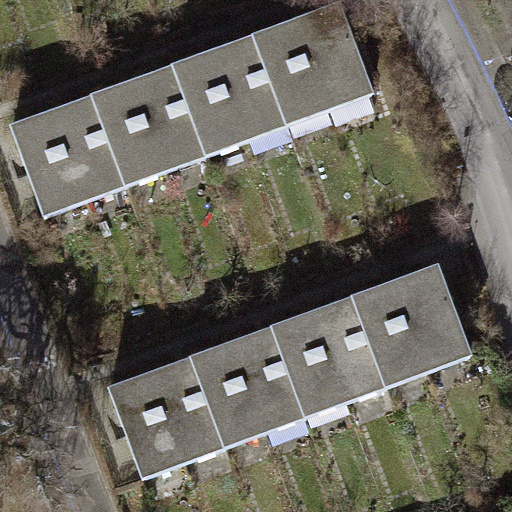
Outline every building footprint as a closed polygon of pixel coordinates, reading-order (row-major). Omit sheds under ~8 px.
[(298,25),(331,109),(372,93),(339,8),(298,25)] [(331,109),(298,25),(257,41),(291,125),(331,109)] [(211,59),(244,144),(291,125),(257,41),(211,59)] [(244,144),(211,59),(173,73),(207,158),(244,144)] [(136,88),(169,173),(207,158),(173,73),(136,88)] [(169,173),(136,88),(94,105),(127,189),(169,173)] [(56,119),(90,204),(127,189),(94,105),(56,119)] [(90,204),(56,119),(15,136),(49,220),(90,204)] [(396,289),(428,375),(469,360),(437,274),(396,289)] [(428,375),(396,289),(354,304),(386,390),(428,375)] [(315,318),(347,405),(386,390),(354,304),(315,318)] [(347,405),(315,318),(273,334),(305,420),(347,405)] [(234,348),(266,434),(305,420),(273,334),(234,348)] [(266,434),(234,348),(194,363),(226,449),(266,434)] [(157,376),(188,463),(226,449),(194,363),(157,376)] [(188,463),(157,376),(110,393),(142,479),(188,463)]
